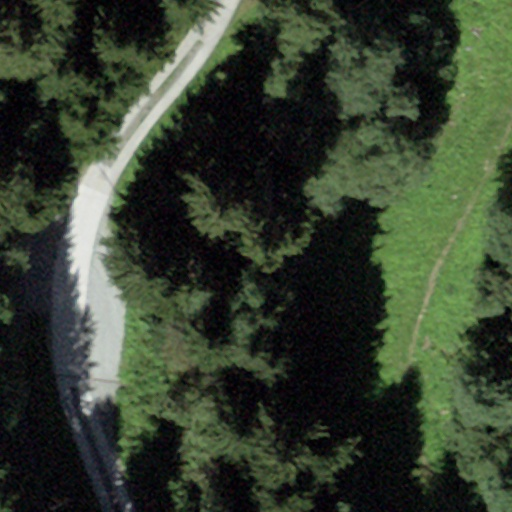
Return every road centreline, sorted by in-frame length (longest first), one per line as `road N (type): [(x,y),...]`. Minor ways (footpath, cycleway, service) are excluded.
road 1 (track): [(128,511),(78,409),(48,252),(225,0)]
road 2 (track): [(48,252),(15,337),(39,511)]
